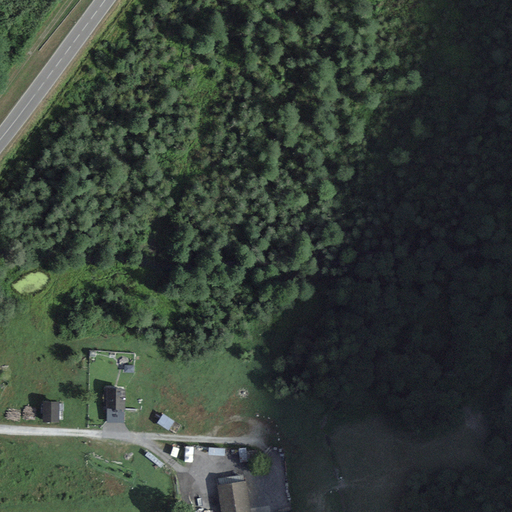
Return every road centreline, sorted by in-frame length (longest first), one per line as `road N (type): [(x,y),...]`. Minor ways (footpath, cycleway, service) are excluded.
road 1 (track): [(0,428),(244,442)]
road 2 (secondary): [(105,0),(0,138)]
